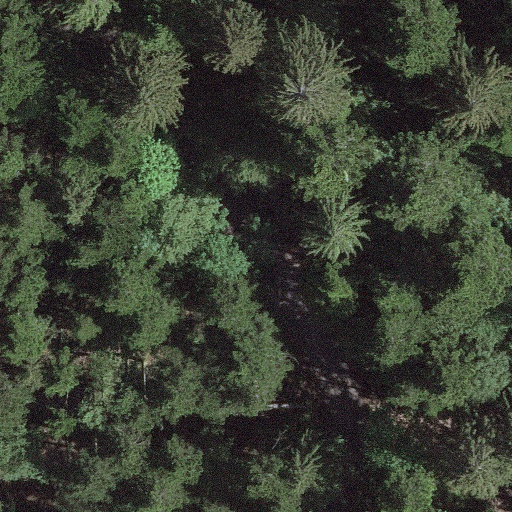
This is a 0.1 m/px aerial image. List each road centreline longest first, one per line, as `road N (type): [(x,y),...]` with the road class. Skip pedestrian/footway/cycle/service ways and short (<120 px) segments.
road 1 (unclassified): [(333,511),(353,452),(345,404),(213,188),(69,0)]
road 2 (track): [(511,497),(405,388),(308,271),(213,188)]
